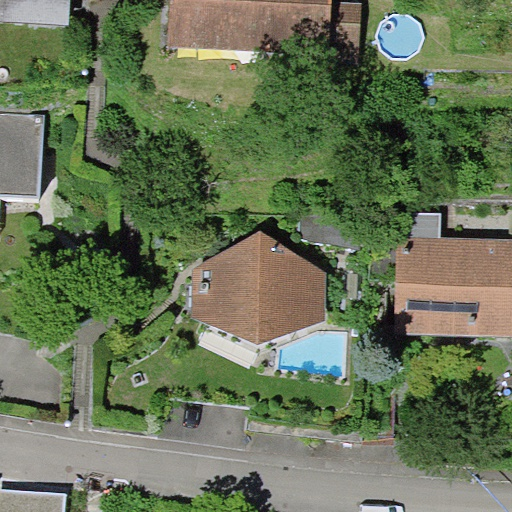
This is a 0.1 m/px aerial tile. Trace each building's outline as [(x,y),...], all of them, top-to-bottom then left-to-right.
[(0,0),(0,16),(66,20),(66,0),(0,0)] [(323,54),(356,56),(358,12),(328,10),(328,0),(167,0),(166,35),(324,43),(323,54)] [(0,116),(0,201),(35,203),(40,118),(0,116)] [(298,217),(297,240),(347,252),(348,219),(298,217)] [(436,218),(398,217),(395,329),(506,332),(508,253),(436,251),(436,218)] [(200,271),(197,313),(256,340),(318,316),(318,275),(259,240),(200,271)] [(0,488),(0,511),(64,511),(66,494),(0,488)]
